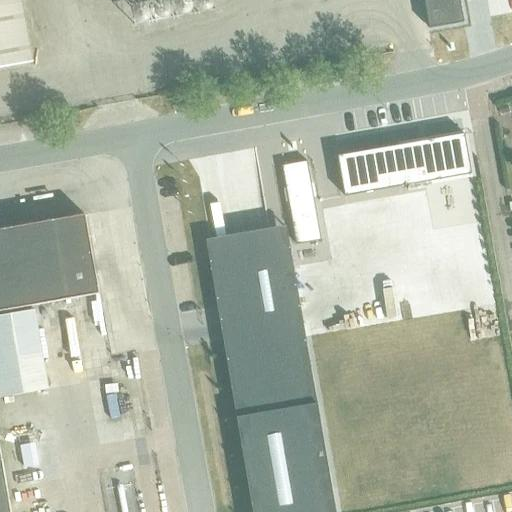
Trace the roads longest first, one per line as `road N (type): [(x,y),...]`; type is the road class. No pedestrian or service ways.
road 1 (residential): [(127,135),(458,74),(511,56)]
road 2 (residential): [(199,511),(127,135)]
road 3 (unknown): [(391,0),(79,79)]
road 4 (unknown): [(88,446),(121,300),(154,275)]
road 5 (unknown): [(482,66),(511,245)]
road 6 (residential): [(0,158),(127,135)]
